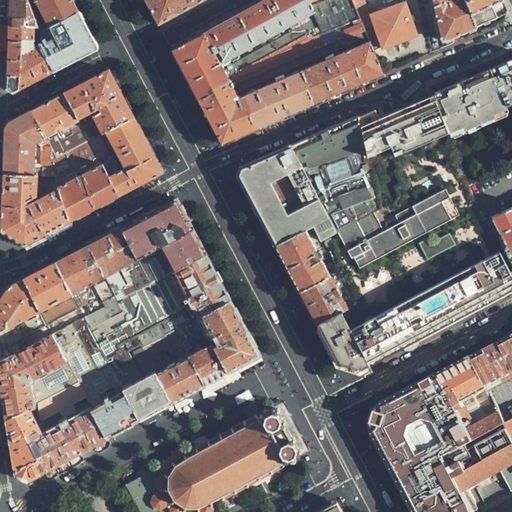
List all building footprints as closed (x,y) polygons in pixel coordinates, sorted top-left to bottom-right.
[(77,7),(73,0),(10,0),(10,19),(9,25),(40,26),(41,26),(31,0),(38,0),(52,25),(79,11),(77,7)] [(145,0),(149,7),(158,24),(202,0),(145,0)] [(315,12),(312,7),(310,3),(307,0),(263,0),(238,14),(255,44),(315,12)] [(360,18),(351,0),(328,0),(312,7),(315,12),(320,20),(325,30),(342,23),(360,18)] [(351,0),(360,18),(368,36),(370,40),(371,42),(378,39),(383,49),(400,41),(417,34),(403,2),(372,15),(364,0),(351,0)] [(430,0),(439,40),(444,40),(460,33),(476,26),(464,0),(430,0)] [(464,0),(476,26),(507,12),(501,0),(464,0)] [(40,44),(54,71),(99,48),(82,16),(79,11),(52,25),(48,27),(41,26),(40,26),(40,29),(40,44)] [(173,50),(195,93),(227,77),(224,68),(221,63),(229,59),(255,44),(238,14),(173,50)] [(224,68),(227,77),(305,33),(313,35),(319,32),(314,24),(311,18),(232,64),(224,68)] [(368,36),(360,18),(342,23),(347,33),(234,83),(239,92),(368,36)] [(314,24),(319,32),(325,30),(320,20),(314,24)] [(40,26),(9,25),(7,87),(14,92),(39,79),(54,71),(40,44),(25,52),(22,49),(23,38),(35,38),(35,28),(40,29),(40,26)] [(301,70),(315,103),(350,88),(384,74),(371,42),(370,40),(301,70)] [(221,63),(224,68),(232,64),(229,59),(221,63)] [(511,59),(459,83),(434,94),(450,130),(466,123),(468,127),(510,108),(508,103),(511,100),(511,59)] [(106,131),(134,115),(123,94),(109,69),(65,92),(90,139),(99,134),(106,131)] [(245,95),(259,127),(290,114),(315,103),(301,70),(284,77),(283,75),(270,80),(271,83),(245,95)] [(222,143),(259,127),(245,95),(238,98),(227,77),(195,93),(207,115),(222,143)] [(50,160),(55,157),(56,157),(89,140),(90,139),(65,92),(46,102),(31,110),(47,140),(50,160)] [(377,109),(359,116),(381,205),(335,232),(319,241),(328,257),(355,308),(350,310),(344,313),(373,366),(410,346),(507,294),(511,291),(511,270),(500,243),(473,183),(450,130),(434,94),(387,114),(384,116),(381,117),(377,109)] [(47,140),(31,110),(10,121),(5,128),(5,143),(4,173),(38,174),(42,174),(55,175),(50,160),(47,140)] [(140,126),(134,115),(106,131),(123,162),(120,163),(123,168),(119,170),(114,161),(113,162),(99,134),(90,139),(89,140),(102,164),(103,164),(119,195),(137,186),(164,172),(140,126)] [(325,131),(292,145),(335,232),(381,205),(359,116),(325,131)] [(94,208),(119,195),(103,164),(102,164),(89,140),(56,157),(55,157),(50,160),(55,175),(70,221),(94,208)] [(242,167),(238,174),(275,243),(312,225),(319,241),(335,232),(292,145),(265,157),(242,167)] [(511,195),(507,186),(500,190),(493,177),(498,175),(496,172),(473,183),(500,243),(505,240),(511,256),(511,195)] [(51,231),(70,221),(55,175),(42,174),(42,183),(51,183),(51,186),(57,190),(26,206),(25,204),(27,202),(26,200),(37,195),(37,193),(40,193),(40,186),(38,186),(38,174),(4,173),(3,185),(1,230),(25,244),(51,231)] [(176,269),(206,252),(191,223),(177,197),(141,216),(122,227),(150,282),(176,269)] [(312,225),(275,243),(288,267),(301,290),(331,274),(323,261),(328,257),(319,241),(312,225)] [(150,282),(122,227),(107,234),(88,244),(105,276),(107,280),(115,296),(117,299),(150,282)] [(79,249),(56,262),(73,293),(75,296),(80,308),(88,304),(89,294),(87,290),(80,293),(79,290),(105,276),(88,244),(79,249)] [(218,275),(206,252),(176,269),(200,315),(231,299),(218,275)] [(73,293),(56,262),(42,269),(25,278),(41,310),(73,293)] [(200,315),(176,269),(150,282),(117,299),(130,325),(141,344),(142,346),(175,328),(183,324),(200,315)] [(331,274),(301,290),(310,307),(319,325),(344,313),(350,310),(331,274)] [(41,310),(25,278),(10,286),(1,300),(0,301),(0,349),(17,341),(49,324),(43,313),(18,326),(11,329),(9,325),(16,322),(41,310)] [(103,301),(115,296),(107,280),(95,285),(103,301)] [(43,313),(49,324),(80,308),(75,296),(43,313)] [(130,325),(117,299),(115,296),(103,301),(106,307),(114,321),(101,328),(93,313),(87,317),(86,316),(85,316),(98,341),(130,325)] [(245,326),(231,299),(200,315),(183,324),(194,344),(207,337),(227,373),(260,355),(245,326)] [(114,321),(106,307),(93,313),(101,328),(114,321)] [(344,313),(319,325),(331,346),(341,365),(364,370),(373,366),(344,313)] [(97,371),(110,364),(109,363),(129,351),(141,344),(130,325),(98,341),(85,316),(73,323),(97,371)] [(80,380),(97,371),(73,323),(54,333),(69,361),(80,380)] [(223,375),(227,373),(207,337),(194,344),(183,324),(175,328),(204,386),(223,375)] [(204,386),(175,328),(142,346),(171,403),(188,394),(204,386)] [(0,377),(4,399),(7,419),(34,404),(31,384),(32,380),(69,361),(54,333),(22,350),(0,361),(0,377)] [(471,356),(489,389),(511,376),(511,334),(497,342),(471,356)] [(0,349),(0,361),(22,350),(19,345),(17,341),(0,349)] [(155,412),(171,403),(142,346),(133,351),(146,375),(143,377),(129,351),(109,363),(110,364),(140,420),(155,412)] [(467,444),(506,422),(489,389),(471,356),(439,373),(434,376),(467,444)] [(31,384),(34,404),(39,402),(80,380),(69,361),(32,380),(31,384)] [(123,429),(140,420),(110,364),(97,371),(80,380),(88,395),(84,397),(88,404),(90,408),(106,438),(123,429)] [(400,480),(467,444),(434,376),(423,381),(384,402),(377,412),(373,421),(375,431),(377,437),(384,449),(400,480)] [(511,376),(489,389),(506,422),(511,419),(511,376)] [(46,416),(49,421),(51,424),(88,404),(84,397),(88,395),(80,380),(39,402),(45,413),(43,414),(44,416),(46,416)] [(288,460),(291,458),(297,458),(301,454),(303,450),(302,445),(298,441),(294,441),(278,414),(278,408),(275,404),(270,403),(265,404),(261,408),(261,412),(246,420),(202,444),(191,449),(187,452),(183,450),(178,450),(174,453),(174,456),(173,459),(169,459),(164,462),(161,465),(161,469),(162,474),(157,476),(155,480),(156,483),(157,486),(159,490),(155,492),(152,497),(153,502),(155,506),(159,506),(164,506),(168,505),(169,507),(170,510),(173,511),(179,511),(181,511),(182,511),(196,511),(198,509),(201,511),(207,511),(209,511),(211,510),(213,506),(213,501),(225,495),(238,488),(288,460)] [(261,411),(256,403),(245,409),(247,415),(249,414),(251,416),(261,411)] [(28,480),(55,466),(48,452),(57,447),(49,431),(45,423),(34,404),(7,419),(12,446),(17,474),(28,480)] [(72,457),(106,438),(90,408),(49,431),(57,447),(48,452),(55,466),(72,457)] [(511,490),(511,433),(506,422),(467,444),(400,480),(404,489),(416,511),(472,511),(478,509),(466,488),(501,470),(511,491),(511,490)] [(161,469),(161,465),(150,471),(149,469),(139,474),(140,476),(137,478),(138,479),(126,485),(140,511),(182,511),(181,511),(179,511),(173,511),(170,510),(169,507),(168,505),(164,506),(159,506),(155,506),(153,502),(152,497),(155,492),(159,490),(157,486),(156,483),(155,480),(157,476),(162,474),(161,469)]
